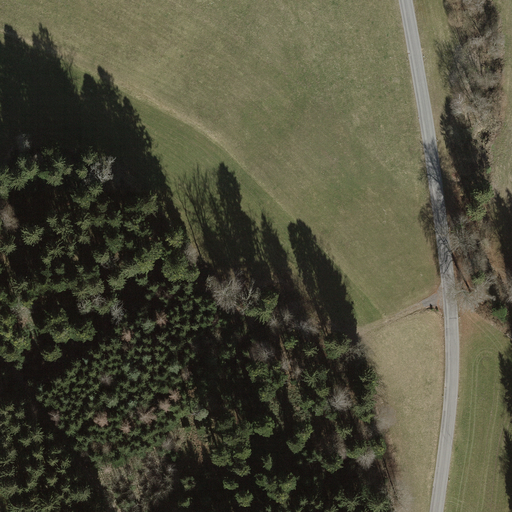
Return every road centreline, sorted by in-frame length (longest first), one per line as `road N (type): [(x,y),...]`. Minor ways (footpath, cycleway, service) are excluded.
road 1 (tertiary): [(404,0),(453,319),(438,511)]
road 2 (track): [(116,511),(3,360)]
